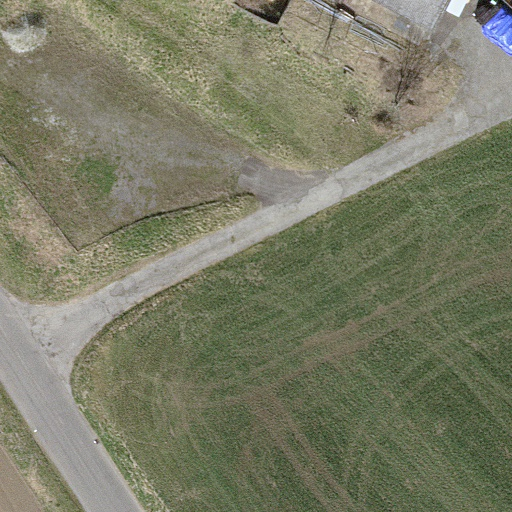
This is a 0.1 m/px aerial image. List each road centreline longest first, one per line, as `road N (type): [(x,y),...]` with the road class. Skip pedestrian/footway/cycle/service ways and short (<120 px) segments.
road 1 (track): [(23,352),(68,320),(511,91)]
road 2 (tertiary): [(122,511),(0,317)]
